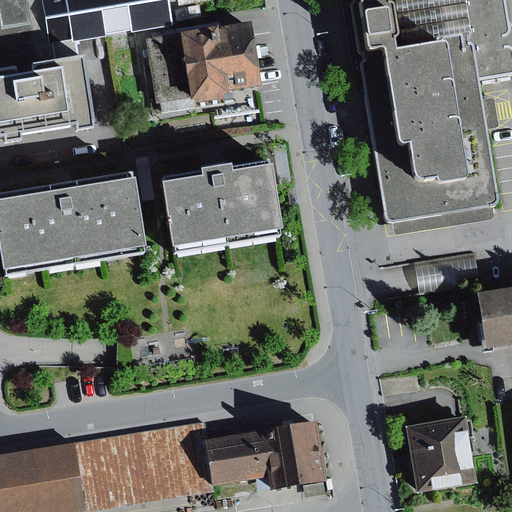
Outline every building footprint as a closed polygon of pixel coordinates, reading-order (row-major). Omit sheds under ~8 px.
[(0,0),(0,76),(79,63),(76,43),(50,48),(42,0),(0,0)] [(42,0),(50,48),(76,43),(171,28),(166,0),(42,0)] [(351,0),(387,217),(389,222),(392,224),(396,225),(495,210),(499,207),(501,203),(482,81),(511,76),(511,50),(510,49),(504,50),(502,37),(508,36),(510,34),(504,0),(351,0)] [(262,90),(253,28),(151,44),(162,114),(232,104),(231,95),(262,90)] [(79,63),(0,76),(0,141),(8,141),(9,147),(24,144),(23,138),(79,129),(80,135),(97,132),(87,62),(79,63)] [(286,146),(275,147),(281,187),(292,185),(286,146)] [(273,167),(168,184),(181,260),(285,242),(273,167)] [(135,176),(0,198),(0,233),(8,278),(149,255),(135,176)] [(296,187),(286,189),(289,205),(299,203),(296,187)] [(473,255),(415,264),(417,279),(419,294),(478,286),(473,255)] [(511,294),(482,299),(490,355),(511,351),(511,294)] [(465,304),(454,306),(457,321),(468,319),(465,304)] [(468,420),(410,430),(421,496),(479,487),(468,420)] [(198,424),(69,445),(78,504),(207,483),(201,442),(198,424)] [(310,425),(201,442),(207,483),(210,497),(318,480),(310,425)] [(69,445),(0,456),(0,511),(65,511),(79,510),(78,504),(69,445)]
